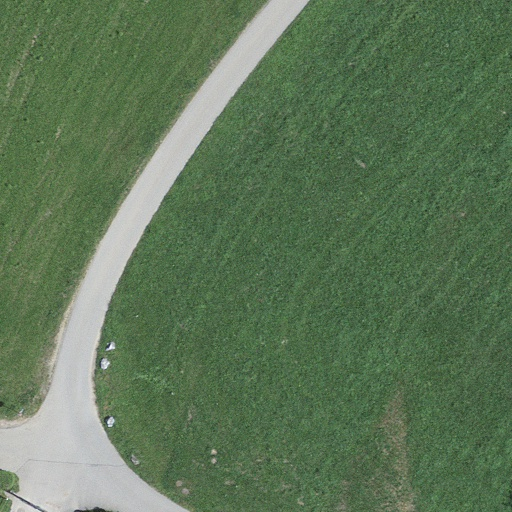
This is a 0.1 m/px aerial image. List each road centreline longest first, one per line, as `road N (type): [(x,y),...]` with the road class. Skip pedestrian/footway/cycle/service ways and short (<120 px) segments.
road 1 (track): [(288,0),(124,233),(80,340),(61,466)]
road 2 (unclassified): [(0,447),(81,473),(154,511)]
